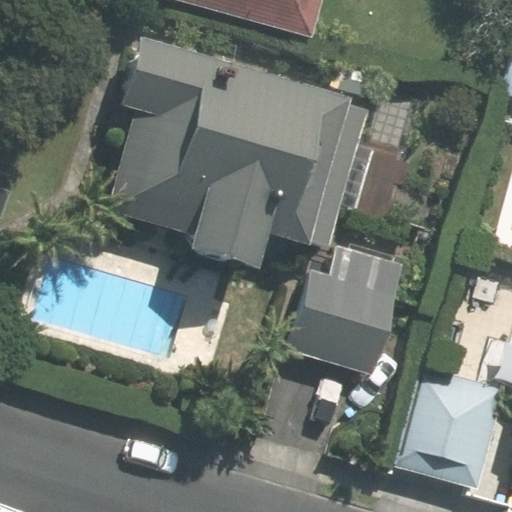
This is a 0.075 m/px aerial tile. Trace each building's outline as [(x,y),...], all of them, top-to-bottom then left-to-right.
[(146,0),(303,44),(315,0),(146,0)] [(511,35),(507,34),(489,92),(511,99),(511,35)] [(338,102),(126,42),(107,112),(123,116),(94,218),(176,241),(171,258),(240,278),(251,238),(296,251),(297,246),(319,252),(358,115),(336,109),(338,102)] [(366,381),(398,268),(332,249),(324,279),(303,273),(279,356),(366,381)] [(469,496),(497,398),(419,375),(391,474),(469,496)]
